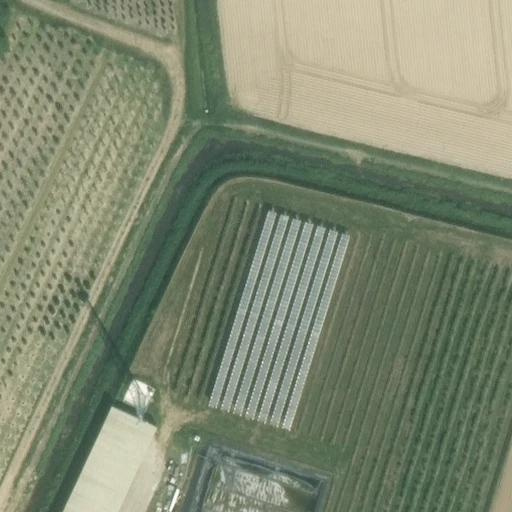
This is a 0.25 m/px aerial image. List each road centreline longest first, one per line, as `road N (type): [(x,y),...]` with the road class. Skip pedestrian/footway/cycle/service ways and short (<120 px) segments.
road 1 (track): [(511,199),(232,131),(198,135),(19,511)]
road 2 (track): [(0,511),(179,103),(174,75),(122,36),(22,0)]
